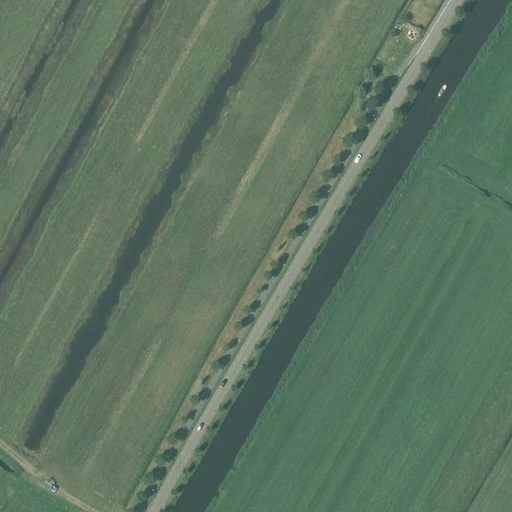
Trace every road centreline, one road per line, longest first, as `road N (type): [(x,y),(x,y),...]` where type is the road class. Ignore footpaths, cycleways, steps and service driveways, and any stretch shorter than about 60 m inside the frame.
road 1 (secondary): [(153,511),(458,0)]
road 2 (track): [(97,511),(0,441)]
